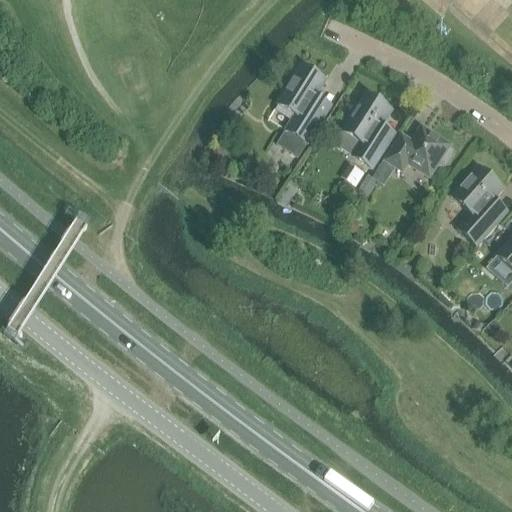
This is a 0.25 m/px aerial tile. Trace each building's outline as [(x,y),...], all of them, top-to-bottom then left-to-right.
[(325,83),(301,68),(276,107),(294,118),(285,133),(306,147),(324,118),(332,106),(316,96),(325,83)] [(352,160),(371,172),(387,146),(395,134),(382,126),(390,113),(365,97),(341,134),(361,146),(352,160)] [(449,148),(421,129),(411,145),(401,138),(384,163),(401,174),(407,166),(429,180),(440,162),(444,165),(451,154),(447,151),(449,148)] [(223,160),(221,152),(216,149),(210,159),(221,164),(223,160)] [(477,170),(450,199),(470,217),(457,232),(477,250),(501,223),(509,213),(495,201),(502,192),(477,170)] [(290,183),(284,193),(293,198),(299,188),(290,183)] [(511,240),(496,258),(511,272),(511,240)]
